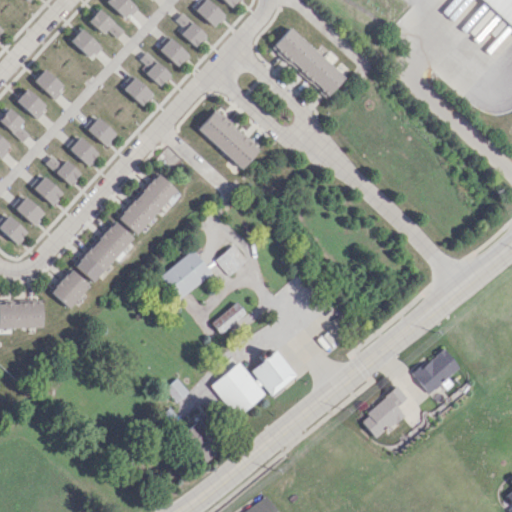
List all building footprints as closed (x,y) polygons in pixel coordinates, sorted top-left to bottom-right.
[(104,0),(104,1),(123,20),(134,8),(126,0),(104,0)] [(201,0),(192,9),(211,27),(222,15),(205,0),(201,0)] [(511,0),(481,0),(511,28),(511,0)] [(104,29),(115,38),(121,30),(96,9),(86,21),(100,33),(104,29)] [(170,23),(194,45),(204,35),(179,12),(170,23)] [(342,77),(288,27),(269,47),(324,97),(342,77)] [(68,40),(89,59),(100,48),(79,28),(68,40)] [(175,66),(186,54),(167,38),(157,49),(175,66)] [(157,86),(168,74),(144,52),(136,60),(144,67),(140,71),(157,86)] [(51,99),(62,87),(42,69),(31,81),(51,99)] [(140,106),(151,94),(132,77),(121,89),(140,106)] [(44,106),(24,88),(14,101),(34,118),(44,106)] [(17,125),(21,121),(7,108),(0,115),(0,123),(20,142),(26,134),(17,125)] [(257,149),(214,108),(195,128),(239,169),(257,149)] [(113,134),(95,117),(84,129),(102,146),(113,134)] [(96,154),(76,135),(65,147),(85,166),(96,154)] [(0,154),(8,146),(0,138),(0,154)] [(63,160),(60,164),(49,155),(42,164),(68,185),(78,173),(63,160)] [(116,217),(134,234),(174,190),(155,173),(116,217)] [(31,188),(50,205),(60,193),(42,176),(31,188)] [(31,224),(42,213),(23,196),(13,207),(31,224)] [(0,221),(0,230),(14,244),(25,233),(6,215),(0,221)] [(72,264),(90,281),(130,238),(112,221),(72,264)] [(226,275),(244,260),(230,244),(212,260),(226,275)] [(158,276),(178,299),(209,272),(189,249),(158,276)] [(48,291),(66,308),(86,286),(68,269),(48,291)] [(0,303),(0,327),(40,327),(39,302),(0,303)] [(208,322),(217,334),(243,313),(234,302),(208,322)] [(427,394),(458,368),(441,348),(410,373),(427,394)] [(264,395),(233,420),(206,385),(236,361),(252,381),(253,379),(247,371),(274,349),(298,378),(271,400),(259,385),(257,388),(264,395)] [(357,418),(373,438),(402,415),(394,406),(404,398),(395,387),(357,418)] [(201,463),(215,453),(194,422),(180,431),(201,463)] [(511,511),(511,476),(507,480),(511,486),(511,488),(503,495),(511,506),(507,508),(509,511),(511,511)]
